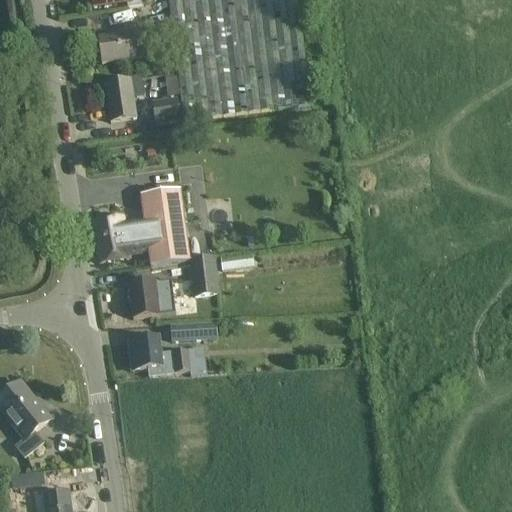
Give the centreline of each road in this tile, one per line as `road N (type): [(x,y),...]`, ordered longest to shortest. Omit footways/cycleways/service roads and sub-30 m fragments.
road 1 (unclassified): [(82,309),(39,0)]
road 2 (unclassified): [(113,511),(82,309)]
